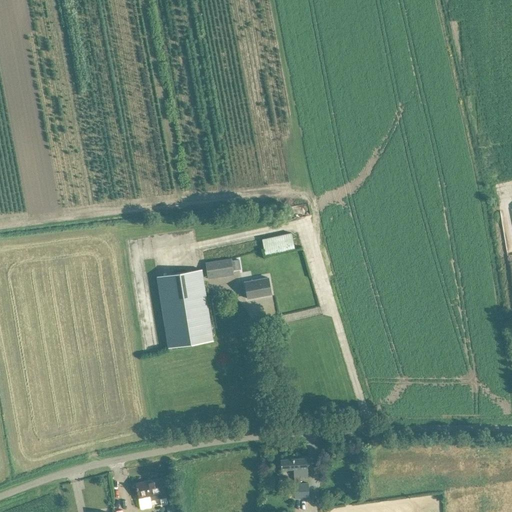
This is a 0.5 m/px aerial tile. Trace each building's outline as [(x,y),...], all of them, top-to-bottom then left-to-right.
[(265,256),(294,249),(291,233),(262,239),(265,256)] [(233,274),(231,259),(205,263),(208,278),(233,274)] [(202,270),(157,277),(168,348),(213,341),(202,270)] [(268,277),(243,282),(247,299),(272,294),(268,277)] [(308,477),(307,468),(307,458),(280,460),(281,470),(293,470),(294,478),(294,484),(295,499),(309,498),(308,483),(300,484),(300,477),(308,477)] [(310,488),(321,487),(320,473),(309,473),(310,488)] [(137,488),(136,488),(136,490),(137,490),(139,498),(149,496),(150,501),(166,498),(165,493),(164,488),(163,478),(136,484),(137,488)] [(112,498),(96,500),(97,511),(105,511),(113,511),(112,498)] [(123,511),(132,511),(131,500),(122,501),(123,511)]
